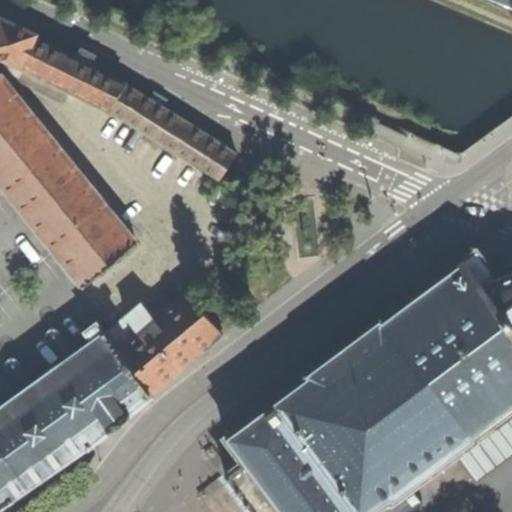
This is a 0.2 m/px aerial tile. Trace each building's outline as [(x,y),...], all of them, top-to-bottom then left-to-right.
[(0,17),(0,57),(21,66),(109,110),(163,143),(217,177),(236,149),(207,133),(161,105),(167,96),(155,90),(150,99),(90,63),(94,54),(82,48),(77,57),(35,37),(36,34),(0,17)] [(0,184),(82,286),(136,243),(0,75),(0,184)] [(511,266),(509,267),(509,271),(504,273),(499,276),(496,272),(479,249),(463,261),(391,314),(381,321),(379,319),(305,374),(307,377),(277,399),(225,437),(215,444),(207,450),(224,473),(202,489),(208,497),(219,511),(371,511),(378,508),(380,511),(408,511),(422,501),(411,486),(475,439),(473,436),(483,429),(511,407),(511,266)] [(105,333),(151,395),(209,345),(220,336),(214,330),(183,294),(153,318),(142,303),(105,333)] [(0,506),(91,443),(151,395),(105,333),(97,322),(85,330),(92,340),(77,351),(69,339),(58,347),(66,359),(0,406),(0,506)] [(511,417),(459,457),(477,480),(511,454),(511,417)]
